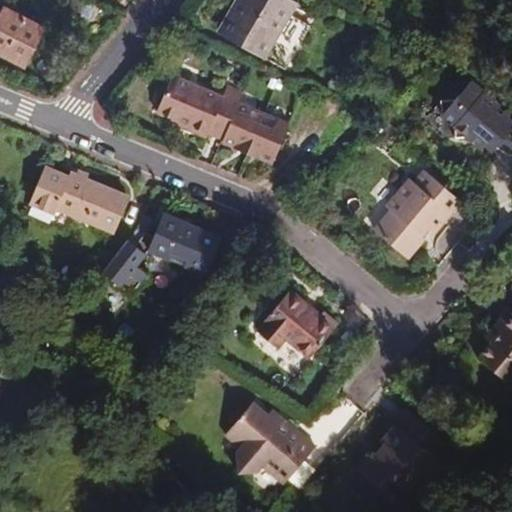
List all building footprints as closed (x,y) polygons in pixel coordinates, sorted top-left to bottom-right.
[(296,5),(287,0),(237,0),(219,32),(286,71),(311,27),(290,15),(296,5)] [(44,29),(3,8),(0,14),(0,53),(24,66),(44,29)] [(223,97),(172,76),(156,113),(176,122),(180,123),(193,129),(192,132),(206,138),(211,135),(222,140),(221,143),(235,149),(237,145),(251,151),(264,157),(263,160),(273,165),(289,125),(239,104),(243,94),(227,87),(223,97)] [(509,115),(470,82),(442,115),(456,128),(456,139),(467,137),(481,148),(485,145),(493,152),(501,143),(511,152),(511,124),(506,119),(509,115)] [(193,129),(180,123),(176,122),(178,126),(192,132),(193,129)] [(383,130),(375,122),(365,134),(373,141),(383,130)] [(251,151),(237,145),(235,149),(249,154),(251,151)] [(264,157),(251,151),(249,154),(263,160),(264,157)] [(128,196),(85,178),(77,175),(71,172),(69,176),(46,167),(30,204),(54,213),(56,209),(72,216),(113,232),(128,196)] [(414,183),(410,180),(408,182),(386,208),(390,212),(387,216),(374,232),(408,262),(426,242),(420,237),(427,230),(432,235),(449,214),(447,212),(458,199),(425,171),(414,183)] [(66,231),(72,216),(56,209),(54,213),(30,204),(25,202),(21,212),(66,231)] [(220,237),(164,214),(154,238),(149,251),(205,274),(220,237)] [(149,251),(154,238),(136,229),(128,240),(137,248),(141,251),(146,254),(149,251)] [(128,240),(102,272),(130,295),(147,275),(136,267),(146,254),(141,251),(137,248),(128,240)] [(324,319),(290,290),(262,322),(264,324),(257,332),(278,350),(287,340),(309,358),(339,324),(327,315),(324,319)] [(511,297),(494,320),(496,323),(497,323),(503,328),(478,358),(511,385),(511,297)] [(497,323),(496,323),(486,335),(493,340),(503,328),(497,323)] [(205,354),(193,347),(185,359),(198,367),(205,354)] [(294,428),(272,410),(268,415),(260,410),(252,403),(225,435),(228,438),(239,447),(235,453),(238,473),(258,472),(263,467),(284,484),(315,446),(302,435),(289,450),(282,444),(294,428)] [(452,448),(407,410),(380,442),(383,444),(374,456),(371,454),(356,471),(383,493),(393,481),(408,494),(423,475),(430,481),(444,466),(440,462),(452,448)] [(302,435),(294,428),(282,444),(289,450),(302,435)]
